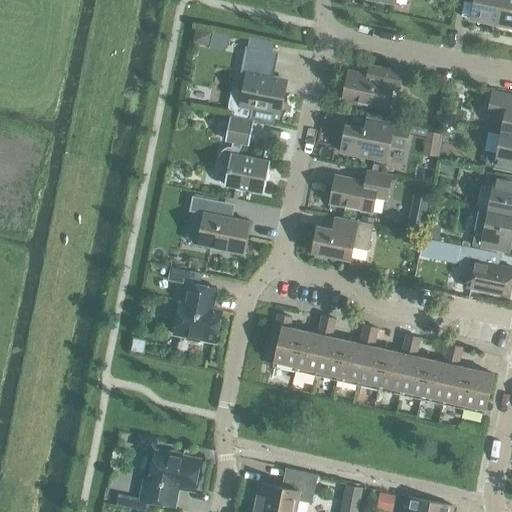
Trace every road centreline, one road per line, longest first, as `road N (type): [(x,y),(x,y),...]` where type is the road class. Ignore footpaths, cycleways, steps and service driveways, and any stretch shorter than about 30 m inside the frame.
road 1 (residential): [(221,511),(226,403),(245,310),(280,262)]
road 2 (residential): [(511,322),(457,312),(428,319),(372,306),(344,282),(280,262)]
road 3 (residential): [(280,262),(328,30)]
road 4 (residential): [(511,70),(328,30)]
